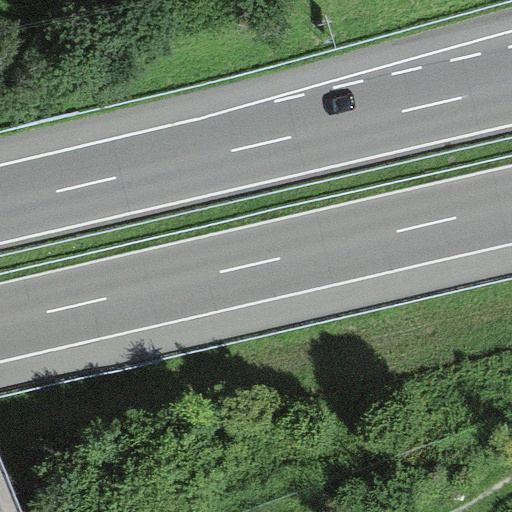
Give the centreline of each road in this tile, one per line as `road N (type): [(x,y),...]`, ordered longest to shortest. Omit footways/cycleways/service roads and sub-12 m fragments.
road 1 (motorway): [(0,326),(511,207)]
road 2 (motorway): [(511,86),(0,204)]
